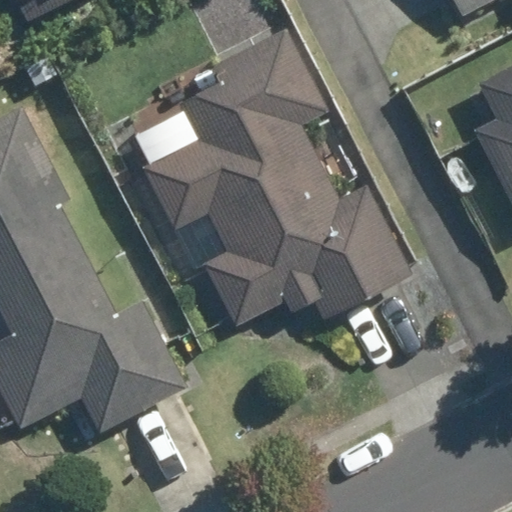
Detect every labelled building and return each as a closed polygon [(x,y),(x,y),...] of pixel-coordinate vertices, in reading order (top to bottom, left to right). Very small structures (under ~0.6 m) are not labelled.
[(26,0),(35,16),(66,0),(26,0)] [(452,0),(460,13),(485,0),(452,0)] [(298,124),(324,110),(282,29),(210,68),(219,85),(177,106),(195,142),(142,169),(172,227),(205,212),(226,252),(200,265),(233,326),(283,300),(290,314),(312,302),(322,320),(410,274),(364,188),(339,201),(298,124)] [(44,56),(23,68),(33,86),(55,74),(44,56)] [(511,67),(478,85),(496,120),(474,132),(511,205),(511,67)] [(0,393),(19,429),(79,396),(98,432),(183,386),(138,302),(112,316),(54,206),(67,199),(18,106),(0,115),(0,393)]
